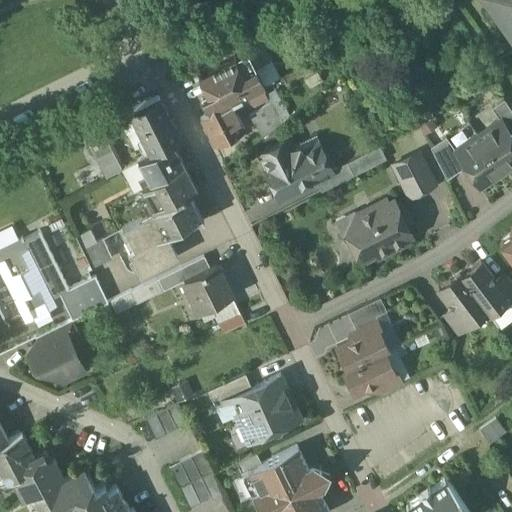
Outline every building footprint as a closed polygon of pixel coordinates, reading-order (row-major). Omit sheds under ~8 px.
[(511,0),(484,0),(503,25),(507,22),(511,28),(511,0)] [(246,51),(198,75),(210,99),(205,101),(210,112),(230,103),(234,101),(247,94),(261,87),(264,86),(255,68),(260,66),(255,54),(248,53),(246,51)] [(261,87),(247,94),(252,105),(266,98),(261,87)] [(158,94),(101,124),(108,136),(135,122),(142,135),(137,137),(141,145),(146,142),(146,143),(175,128),(158,94)] [(247,94),(234,101),(237,108),(245,109),(252,105),(247,94)] [(511,130),(511,110),(504,98),(491,107),(500,119),(500,118),(510,132),(511,130)] [(210,112),(200,118),(214,145),(244,130),(230,103),(210,112)] [(269,103),(250,115),(263,136),(281,122),(269,103)] [(511,134),(510,132),(500,118),(500,119),(478,134),(503,170),(511,163),(511,134)] [(101,124),(90,130),(93,136),(88,139),(97,157),(114,148),(108,136),(101,124)] [(175,128),(146,143),(151,152),(173,141),(180,137),(175,128)] [(455,150),(454,150),(465,166),(479,186),(503,170),(478,134),(455,150)] [(445,136),(430,146),(446,178),(465,166),(454,150),(455,150),(445,136)] [(291,147),(287,140),(260,154),(268,169),(265,170),(279,198),(315,180),(331,172),(330,170),(318,146),(304,153),(299,143),(291,147)] [(151,152),(137,159),(149,181),(184,163),(173,141),(151,152)] [(114,148),(97,157),(106,173),(123,164),(114,148)] [(418,150),(392,163),(409,195),(434,182),(418,150)] [(331,172),(315,180),(321,191),(352,175),(346,162),(330,170),(331,172)] [(149,181),(142,185),(154,210),(189,191),(197,187),(184,163),(149,181)] [(154,210),(122,227),(133,247),(165,232),(201,213),(189,191),(154,210)] [(356,214),(355,214),(358,219),(356,226),(347,231),(347,233),(349,237),(360,258),(374,251),(376,254),(407,239),(405,235),(410,233),(393,199),(388,202),(386,199),(356,214)] [(354,210),(335,220),(344,239),(349,237),(347,233),(347,231),(356,226),(358,219),(355,214),(356,214),(354,210)] [(511,226),(509,229),(511,232),(499,242),(511,260),(511,226)] [(40,229),(23,238),(22,236),(0,246),(0,312),(4,321),(28,310),(31,317),(49,308),(46,301),(60,294),(59,293),(68,288),(40,229)] [(176,254),(165,232),(133,247),(127,250),(138,273),(176,254)] [(103,238),(83,248),(92,267),(112,257),(103,238)] [(205,254),(183,265),(188,275),(210,264),(205,254)] [(495,279),(480,260),(468,269),(469,270),(461,276),(486,309),(489,312),(507,298),(508,297),(495,279)] [(188,275),(183,278),(183,279),(198,310),(211,304),(231,294),(216,262),(210,264),(188,275)] [(183,265),(157,277),(163,289),(183,279),(183,278),(182,278),(188,275),(183,265)] [(511,281),(505,272),(495,279),(508,297),(507,298),(508,299),(511,296),(511,281)] [(461,276),(459,273),(450,279),(450,278),(438,287),(452,306),(466,324),(486,309),(461,276)] [(68,288),(59,293),(72,319),(107,302),(95,276),(68,288)] [(157,277),(131,290),(137,302),(163,289),(157,277)] [(231,294),(211,304),(219,320),(240,311),(231,294)] [(507,298),(489,312),(497,324),(511,312),(511,304),(508,299),(507,298)] [(452,306),(443,313),(458,332),(468,324),(467,323),(466,324),(452,306)] [(240,311),(219,320),(224,331),(245,322),(240,311)] [(375,313),(353,324),(359,334),(377,325),(378,327),(381,325),(375,313)] [(72,319),(40,335),(45,345),(45,346),(67,336),(67,337),(78,332),(72,319)] [(359,334),(336,345),(341,354),(339,355),(344,366),(346,365),(347,367),(348,368),(384,350),(385,351),(388,349),(378,327),(377,325),(359,334)] [(40,335),(35,336),(36,337),(27,351),(28,353),(45,345),(40,335)] [(67,336),(45,346),(45,345),(28,353),(34,366),(52,374),(58,371),(62,378),(83,368),(67,337),(67,336)] [(384,350),(348,368),(347,367),(344,369),(346,373),(344,374),(349,385),(351,384),(355,392),(395,372),(394,370),(385,351),(384,350)] [(395,372),(377,381),(382,392),(404,382),(398,369),(394,370),(395,372)] [(246,372),(208,389),(215,404),(232,397),(231,395),(252,386),(246,372)] [(252,386),(231,395),(232,397),(238,409),(235,410),(241,424),(244,423),(251,438),(274,428),(278,430),(280,430),(282,425),(299,417),(287,391),(289,390),(281,373),(252,386)] [(178,402),(167,408),(177,427),(189,422),(178,402)] [(167,408),(157,413),(166,433),(177,427),(167,408)] [(157,413),(147,419),(155,438),(166,433),(157,413)] [(498,417),(482,425),(489,439),(505,431),(498,417)] [(22,431),(0,442),(0,466),(7,480),(12,478),(23,499),(31,495),(64,477),(52,454),(46,457),(43,450),(35,455),(22,431)] [(263,462),(242,472),(262,511),(323,511),(330,509),(297,445),(263,462)] [(212,470),(202,451),(191,456),(201,476),(212,470)] [(257,451),(237,461),(242,472),(263,462),(257,451)] [(191,456),(180,462),(190,481),(201,476),(191,456)] [(180,462),(170,467),(180,486),(190,481),(180,462)] [(64,477),(31,495),(36,503),(44,506),(50,502),(57,505),(61,511),(71,511),(73,511),(124,511),(129,510),(116,484),(107,489),(104,482),(94,487),(84,467),(64,477)] [(212,470),(201,476),(211,495),(222,490),(212,470)] [(211,495),(201,476),(190,481),(200,501),(211,495)] [(471,511),(447,477),(430,489),(429,487),(421,493),(422,494),(405,506),(409,511),(471,511)] [(200,501),(190,481),(180,486),(190,506),(200,501)]
